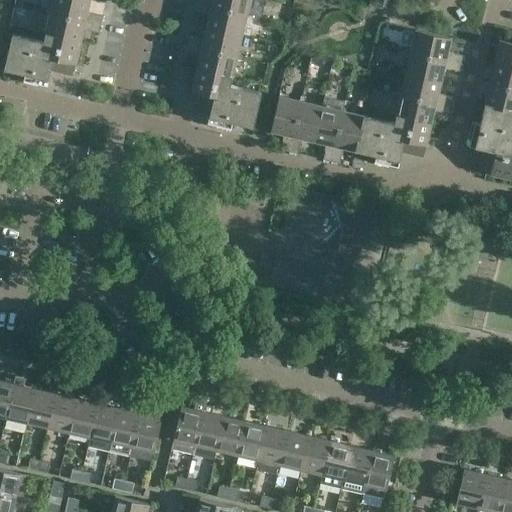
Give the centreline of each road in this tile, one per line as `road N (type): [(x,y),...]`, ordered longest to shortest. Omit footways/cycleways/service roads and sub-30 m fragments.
road 1 (residential): [(441,417),(222,369),(183,372),(160,363),(111,295),(86,285)]
road 2 (residential): [(447,183),(440,196),(125,121)]
road 3 (residential): [(447,183),(493,0)]
road 4 (residential): [(125,121),(133,84),(168,53),(159,0)]
road 5 (residential): [(125,121),(0,94)]
road 6 (residential): [(14,300),(42,176)]
road 7 (residential): [(114,163),(86,285)]
